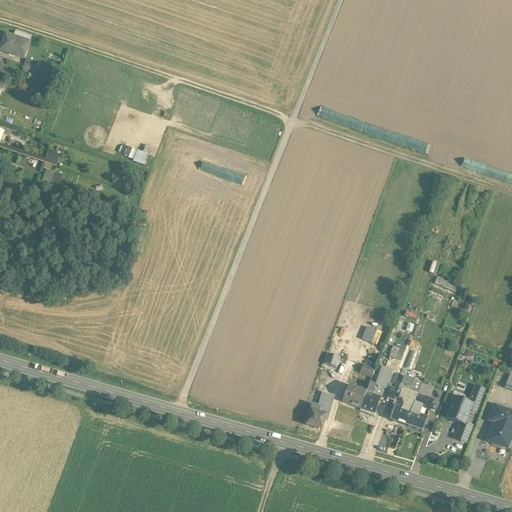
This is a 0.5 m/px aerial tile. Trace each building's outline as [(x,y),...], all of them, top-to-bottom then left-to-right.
[(31,39),(15,34),(13,38),(29,44),(31,39)] [(13,38),(6,36),(0,52),(0,53),(23,61),(29,44),(13,38)] [(38,65),(26,61),(24,68),(36,72),(38,65)] [(56,168),(60,156),(47,152),(45,157),(35,154),(35,156),(28,154),(25,164),(38,168),(40,163),(56,168)] [(146,161),(132,156),(128,167),(142,172),(146,161)] [(56,169),(45,165),(40,178),(51,182),(56,169)] [(16,253),(8,250),(6,255),(14,258),(16,253)] [(417,318),(406,314),(404,318),(415,323),(417,318)] [(365,329),(361,341),(377,346),(380,333),(365,329)] [(354,341),(332,332),(329,340),(351,349),(354,341)] [(382,352),(358,343),(355,351),(379,360),(380,355),(382,352)] [(402,353),(392,349),(388,358),(400,362),(402,353)] [(411,353),(405,369),(411,371),(417,355),(411,353)] [(338,359),(327,354),(323,364),(334,368),(338,359)] [(374,372),(361,367),(359,374),(372,379),(374,372)] [(376,387),(375,389),(382,392),(390,371),(382,368),(375,387),(376,387)] [(398,400),(400,395),(402,390),(417,396),(421,385),(403,378),(398,393),(394,402),(392,408),(394,409),(395,408),(401,410),(403,405),(401,404),(402,402),(398,400)] [(366,395),(370,397),(373,389),(375,389),(376,387),(375,387),(369,385),(366,395)] [(421,385),(417,396),(429,401),(433,390),(421,385)] [(366,395),(346,387),(341,403),(360,410),(366,395)] [(484,391),(475,388),(468,405),(471,406),(469,412),(475,414),(484,391)] [(373,389),(370,397),(379,400),(382,392),(375,389),(373,389)] [(390,390),(387,399),(394,402),(398,393),(390,390)] [(394,409),(390,421),(405,427),(417,396),(401,391),(398,400),(402,402),(401,404),(403,405),(401,410),(395,408),(394,409)] [(464,397),(454,393),(450,401),(452,402),(461,405),(462,402),(464,397)] [(333,397),(321,394),(317,405),(329,409),(333,397)] [(370,397),(366,395),(360,410),(373,415),(379,400),(370,397)] [(430,411),(433,402),(429,401),(417,396),(405,427),(422,433),(426,420),(419,417),(422,408),(430,411)] [(461,405),(452,402),(446,419),(460,424),(464,426),(464,425),(469,412),(471,406),(468,405),(462,402),(461,405)] [(329,409),(317,405),(317,408),(311,406),(305,427),(320,431),(323,420),(326,421),(329,409)] [(511,433),(511,413),(493,406),(488,421),(494,423),(487,442),(506,449),(511,433)] [(472,428),(464,425),(464,426),(460,424),(459,428),(458,428),(454,440),(466,444),(472,428)]
